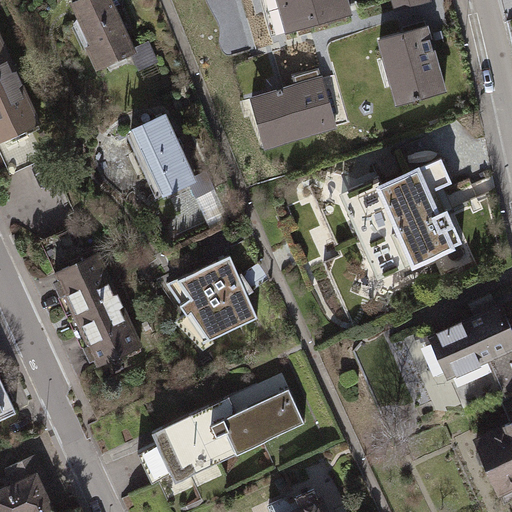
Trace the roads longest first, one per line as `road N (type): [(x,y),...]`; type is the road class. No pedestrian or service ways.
road 1 (residential): [(114,511),(0,258)]
road 2 (residential): [(511,131),(482,0)]
